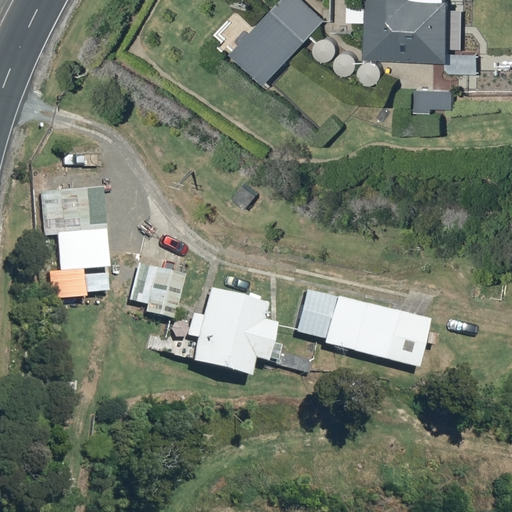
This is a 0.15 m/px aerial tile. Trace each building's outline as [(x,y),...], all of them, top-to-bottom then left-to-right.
[(274,74),(327,11),(313,0),(280,0),(257,28),(241,15),(225,33),(274,74)] [(368,0),(368,53),(445,54),(456,54),(456,46),(456,0),(368,0)] [(456,46),(456,54),(445,54),(445,72),(483,73),(483,46),(456,46)] [(105,266),(104,172),(41,173),(42,267),(105,266)] [(182,275),(137,258),(120,300),(166,318),(182,275)] [(105,272),(57,274),(58,298),(106,296),(105,272)] [(192,326),(184,324),(171,320),(160,355),(245,381),(251,362),(258,364),(272,321),(259,317),(263,304),(205,286),(197,312),(192,326)] [(427,325),(305,288),(291,333),(321,342),(319,348),(409,376),(416,353),(424,355),(428,340),(423,338),(427,325)]
